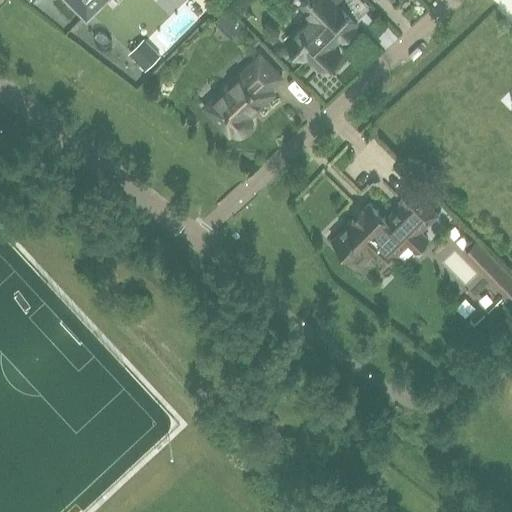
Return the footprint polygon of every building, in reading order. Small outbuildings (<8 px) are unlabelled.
[(75,0),(88,12),(100,0),(75,0)] [(337,6),(330,0),(304,0),(301,4),(312,15),(286,40),(304,58),(307,55),(323,71),(340,54),(332,45),(357,21),(340,4),(337,6)] [(225,20),(237,36),(249,27),(237,11),(225,20)] [(142,42),(127,57),(144,75),(160,59),(142,42)] [(260,55),(222,91),(205,107),(230,134),(232,132),(236,135),(241,135),(245,133),(248,130),(251,126),(251,121),(249,117),(247,115),(255,107),(257,109),(274,93),(269,88),(281,77),(260,55)] [(242,185),(222,207),(229,214),(237,222),(258,199),(242,185)] [(359,266),(373,252),(382,262),(393,251),(397,254),(409,243),(416,251),(428,239),(420,231),(437,214),(412,189),(400,200),(403,203),(387,219),(383,215),(385,213),(380,209),(378,210),(370,202),(361,211),(359,210),(354,214),(356,216),(331,241),(344,254),(346,253),(359,266)] [(511,278),(499,265),(488,276),(511,300),(511,278)]
